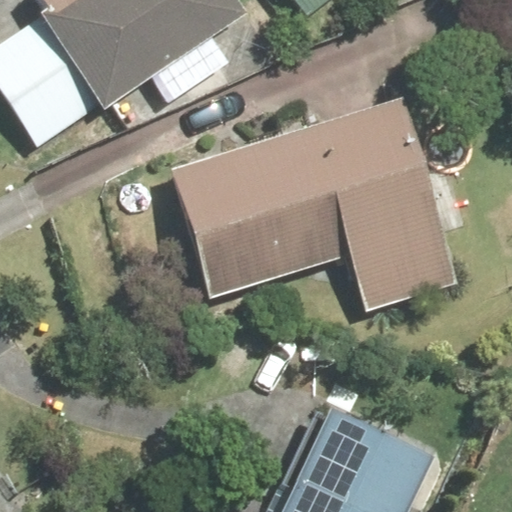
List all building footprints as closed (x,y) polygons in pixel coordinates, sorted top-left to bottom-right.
[(34,15),(26,21),(92,115),(235,17),(223,0),(24,0),(24,1),(34,15)] [(324,0),(282,0),(300,21),(324,0)] [(511,0),(501,0),(511,18),(511,0)] [(391,106),(159,174),(198,304),(336,263),(353,321),(447,293),(391,106)] [(313,415),(269,511),(403,511),(425,465),(313,415)]
